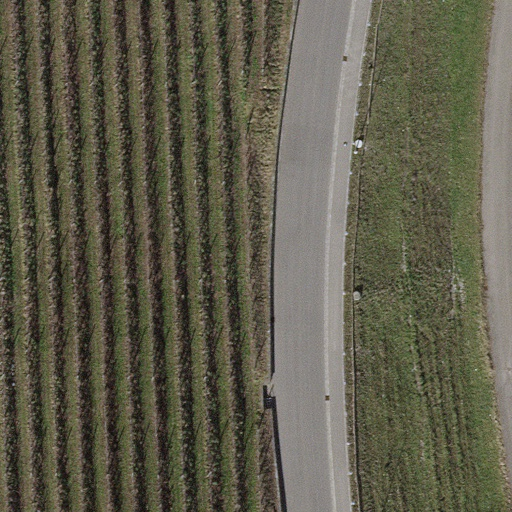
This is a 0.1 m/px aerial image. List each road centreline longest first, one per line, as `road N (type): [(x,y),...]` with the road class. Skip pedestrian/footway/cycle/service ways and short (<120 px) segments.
road 1 (residential): [(328,0),(302,226),(298,363),(311,511)]
road 2 (residential): [(511,295),(511,95)]
